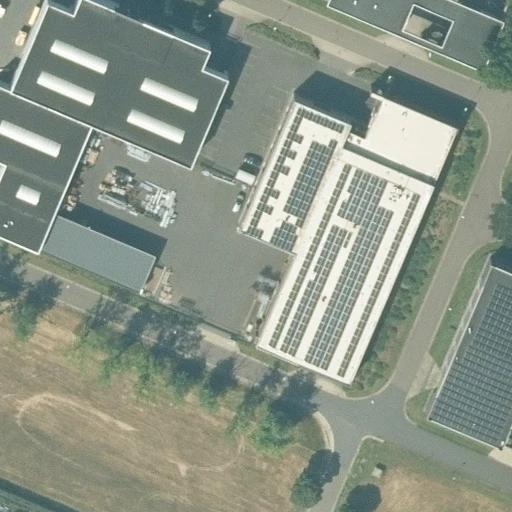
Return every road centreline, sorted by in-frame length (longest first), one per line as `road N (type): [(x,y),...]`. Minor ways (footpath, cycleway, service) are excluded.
road 1 (unclassified): [(0,264),(360,417)]
road 2 (unclassified): [(511,109),(256,0)]
road 3 (unclassified): [(360,417),(399,385),(472,218)]
